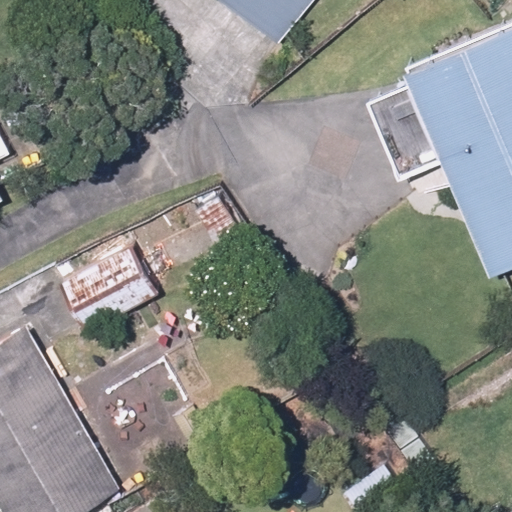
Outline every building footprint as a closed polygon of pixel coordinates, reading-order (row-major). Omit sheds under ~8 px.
[(234,0),(283,41),(317,0),(234,0)] [(511,20),(418,60),(422,70),(379,88),(411,163),(455,144),(505,263),(511,260),(511,20)] [(0,205),(24,196),(0,138),(0,205)] [(225,183),(196,203),(227,248),(257,227),(225,183)] [(70,268),(96,322),(168,287),(143,233),(70,268)] [(36,313),(0,333),(0,475),(20,511),(73,511),(129,482),(36,313)] [(342,323),(280,368),(343,457),(406,412),(342,323)]
